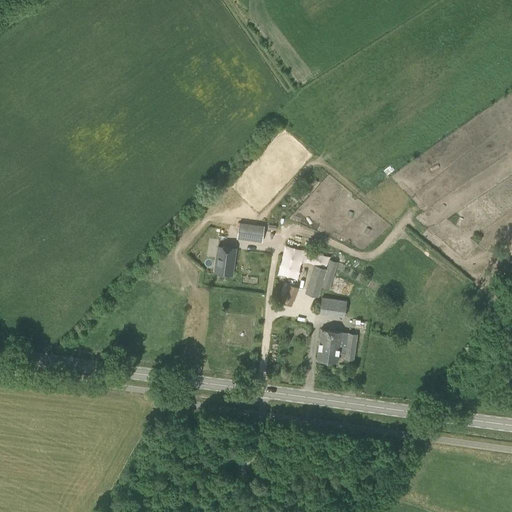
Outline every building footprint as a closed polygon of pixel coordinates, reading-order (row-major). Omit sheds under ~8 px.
[(239,223),(237,238),(262,242),(264,225),(239,222),(239,223)] [(237,248),(217,245),(213,272),(233,275),(237,248)] [(283,272),(294,274),(298,250),(287,248),(283,272)] [(330,289),(338,262),(330,259),(327,269),(314,264),(305,293),(318,297),(322,287),(330,289)] [(290,306),(296,286),(285,282),(278,302),(290,306)] [(421,311),(445,321),(452,304),(429,293),(421,311)] [(354,359),(358,334),(322,329),(318,358),(319,358),(319,360),(325,361),(325,359),(338,360),(340,351),(347,352),(346,358),(354,359)] [(423,352),(449,356),(452,338),(426,333),(423,352)] [(385,368),(391,343),(373,339),(367,364),(385,368)] [(431,378),(431,358),(405,358),(405,377),(431,378)]
